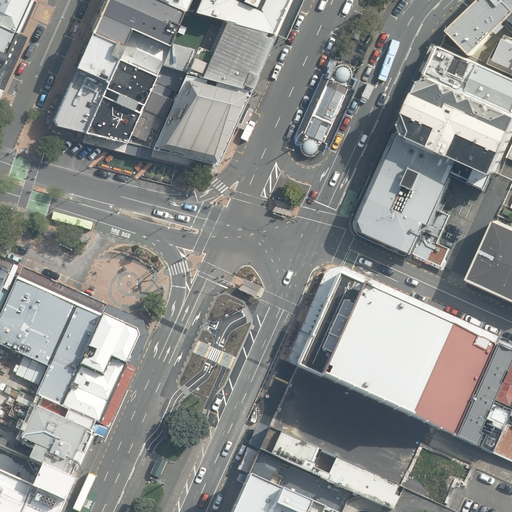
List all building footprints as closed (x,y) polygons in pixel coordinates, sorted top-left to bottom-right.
[(0,0),(0,22),(16,30),(30,0),(0,0)] [(173,44),(186,11),(160,0),(106,0),(93,33),(126,48),(134,30),(172,47),(173,44)] [(160,0),(186,11),(188,12),(192,0),(160,0)] [(228,23),(278,36),(294,0),(203,0),(197,14),(228,23)] [(511,0),(480,0),(449,30),(473,55),(510,18),(511,20),(511,0)] [(214,53),(228,23),(197,14),(188,12),(186,11),(173,44),(198,50),(200,47),(214,53)] [(0,63),(16,30),(0,22),(0,63)] [(185,72),(251,88),(278,36),(228,23),(214,53),(200,47),(198,50),(185,72)] [(163,66),(172,47),(134,30),(126,48),(127,48),(122,60),(158,76),(163,66)] [(127,48),(126,48),(93,33),(77,68),(111,83),(122,60),(127,48)] [(511,40),(505,38),(495,60),(511,67),(511,40)] [(185,72),(198,50),(173,44),(172,47),(163,66),(185,72)] [(433,63),(426,79),(511,115),(511,77),(440,47),(433,63)] [(111,83),(87,134),(129,144),(130,143),(153,92),(159,77),(158,76),(122,60),(111,83)] [(329,147),(355,89),(352,88),(355,79),(351,78),(351,71),(349,67),(346,64),(341,64),(338,65),(335,67),(333,70),(328,68),(299,135),(296,142),(300,144),(300,149),(301,153),(305,156),(309,157),(314,156),(317,152),(322,154),(326,145),(329,147)] [(153,92),(167,96),(171,88),(177,91),(185,72),(163,66),(158,76),(159,77),(153,92)] [(111,83),(77,68),(53,120),(57,126),(87,134),(111,83)] [(251,88),(185,72),(177,91),(173,99),(152,147),(218,162),(241,110),(247,97),(251,88)] [(511,115),(426,79),(404,130),(496,172),(511,139),(511,115)] [(153,92),(130,143),(152,147),(173,99),(167,96),(153,92)] [(369,232),(415,252),(429,221),(433,223),(440,209),(455,173),(489,188),(496,172),(404,130),(365,216),(364,218),(363,220),(363,222),(363,225),(364,228),(366,230),(369,232)] [(511,195),(508,206),(500,203),(496,213),(508,218),(509,214),(511,215),(511,219),(511,220),(511,195)] [(295,205),(276,200),(277,206),(273,212),(292,216),(292,210),(292,209),(295,205)] [(414,253),(443,266),(451,249),(438,243),(451,215),(440,209),(433,223),(429,221),(415,252),(414,253)] [(511,227),(496,221),(469,278),(511,297),(511,227)] [(0,295),(9,275),(0,270),(0,295)] [(498,346),(339,276),(298,369),(457,438),(498,346)] [(81,367),(104,315),(19,277),(0,318),(0,345),(49,367),(37,395),(42,398),(63,407),(81,367)] [(262,288),(244,280),(244,285),(239,289),(258,297),(257,292),(262,288)] [(138,329),(104,315),(81,367),(104,377),(112,358),(128,365),(140,338),(138,329)] [(457,438),(477,447),(482,436),(479,434),(486,420),(484,420),(488,412),(490,412),(511,364),(511,351),(498,346),(457,438)] [(104,377),(81,367),(63,407),(99,423),(101,424),(128,365),(112,358),(104,377)] [(505,426),(511,410),(511,364),(490,412),(488,412),(484,420),(486,420),(479,434),(482,436),(477,447),(493,454),(505,426)] [(63,407),(42,398),(21,445),(36,452),(33,460),(31,464),(70,481),(77,467),(82,469),(96,438),(94,435),(99,423),(63,407)] [(511,428),(505,426),(493,454),(511,462),(511,428)] [(404,488),(271,428),(262,449),(352,490),(393,509),(404,488)] [(33,460),(0,445),(0,511),(67,511),(80,485),(70,481),(31,464),(33,460)] [(251,475),(337,511),(342,511),(352,490),(262,449),(251,475)] [(161,478),(168,462),(158,457),(151,474),(161,478)] [(337,511),(251,475),(233,511),(337,511)]
